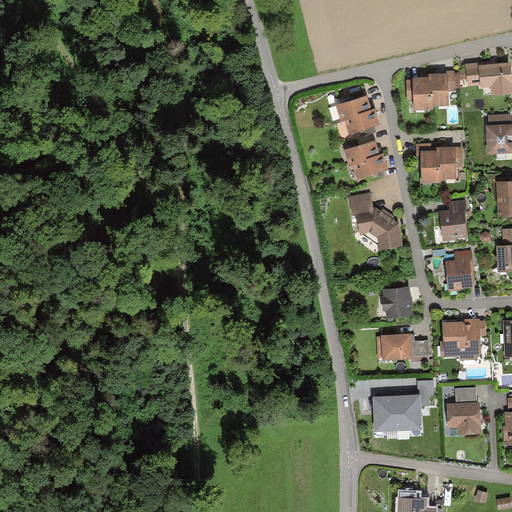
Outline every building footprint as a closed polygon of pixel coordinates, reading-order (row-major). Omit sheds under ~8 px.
[(466,70),(459,70),(459,73),(460,80),(467,79),(468,87),(480,86),(481,89),(491,88),(491,97),(511,94),(511,72),(511,64),(497,65),(497,61),(465,64),(466,70)] [(455,71),(446,71),(446,75),(448,75),(449,92),(455,92),(455,89),(460,89),(460,80),(459,73),(455,73),(455,71)] [(429,75),(429,79),(429,92),(433,92),(434,108),(449,107),(449,92),(448,75),(446,75),(437,75),(429,75)] [(421,79),(413,79),(413,80),(414,101),(414,111),(434,111),(434,108),(433,92),(429,92),(429,79),(421,79)] [(367,97),(336,107),(341,124),(345,123),(358,119),(357,116),(372,111),(370,107),(367,97)] [(375,110),(372,111),(357,116),(358,119),(345,123),(349,136),(380,126),(378,118),(375,110)] [(488,116),(489,127),(511,126),(511,114),(488,116)] [(489,127),(486,127),(487,156),(511,154),(511,125),(511,126),(489,127)] [(375,141),(344,151),(349,169),(353,168),(367,163),(366,160),(380,156),(378,152),(375,141)] [(417,162),(421,162),(421,152),(432,152),(432,144),(416,144),(417,162)] [(454,147),(454,148),(456,148),(457,168),(463,167),(462,147),(454,147)] [(436,148),(436,152),(437,165),(441,165),(441,181),(457,180),(457,168),(456,148),(454,148),(446,148),(436,148)] [(432,152),(421,152),(421,162),(422,185),(442,184),(441,181),(441,165),(437,165),(436,152),(434,152),(432,152)] [(384,155),(380,156),(366,160),(367,163),(353,168),(357,181),(389,171),(386,162),(384,155)] [(511,173),(489,175),(490,184),(497,183),(511,182),(511,173)] [(511,182),(497,183),(498,218),(511,217),(511,182)] [(371,193),(349,197),(353,217),(357,216),(356,215),(374,211),(374,208),(371,193)] [(449,211),(440,212),(443,242),(454,241),(454,239),(468,238),(465,214),(467,213),(466,200),(448,202),(449,211)] [(356,215),(357,216),(360,236),(363,236),(363,234),(370,233),(370,234),(378,240),(379,246),(378,246),(379,251),(403,246),(399,224),(394,220),(394,217),(386,211),(383,209),(381,211),(375,208),(374,208),(374,211),(356,215)] [(511,229),(502,230),(503,246),(511,245),(511,229)] [(511,245),(503,246),(497,246),(497,255),(494,259),(497,262),(498,273),(511,272),(511,245)] [(455,261),(445,262),(449,293),(460,291),(460,290),(473,288),(471,264),(473,264),(472,250),(454,252),(455,261)] [(410,287),(383,290),(384,298),(381,298),(383,312),(386,312),(387,319),(413,316),(412,305),(413,305),(413,297),(411,297),(410,287)] [(462,319),(442,320),(443,342),(440,342),(441,358),(460,357),(460,361),(476,360),(481,355),(480,337),(487,336),(486,321),(480,321),(480,319),(462,320),(462,319)] [(511,320),(503,321),(505,358),(511,357),(511,320)] [(381,337),(377,337),(378,359),(383,359),(383,361),(411,360),(413,360),(412,335),(381,336),(381,337)] [(415,335),(412,335),(413,360),(411,360),(411,363),(428,362),(428,356),(430,356),(429,341),(415,341),(415,335)] [(433,381),(417,381),(418,396),(421,396),(421,407),(430,406),(429,396),(434,395),(433,381)] [(455,389),(456,404),(477,403),(477,388),(455,389)] [(396,397),(398,432),(422,431),(421,407),(421,396),(418,396),(407,396),(396,397)] [(374,434),(398,432),(396,397),(385,398),(373,398),(374,434)] [(456,404),(447,405),(448,428),(457,428),(457,435),(482,434),(480,403),(477,403),(456,404)] [(511,412),(509,412),(505,412),(505,426),(503,427),(504,446),(511,445),(511,412)] [(488,494),(478,491),(475,500),(485,503),(488,494)] [(511,504),(511,497),(497,500),(499,511),(511,508),(511,504)] [(411,499),(399,499),(397,511),(436,511),(437,509),(427,509),(428,500),(411,499)]
